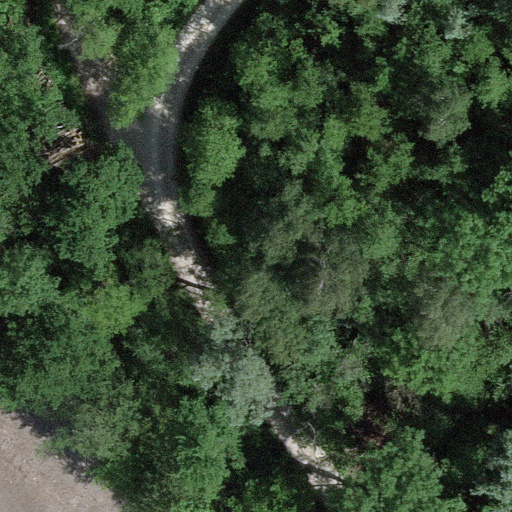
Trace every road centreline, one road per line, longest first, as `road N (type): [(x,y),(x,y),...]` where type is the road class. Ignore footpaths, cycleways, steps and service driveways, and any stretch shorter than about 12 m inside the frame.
road 1 (track): [(227,0),(131,125),(190,271),(350,511)]
road 2 (track): [(65,0),(131,125)]
